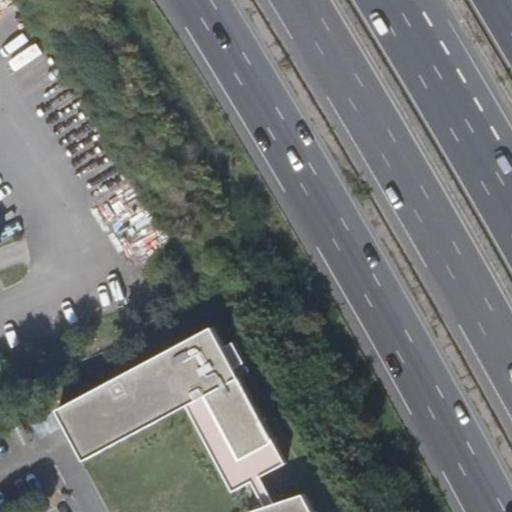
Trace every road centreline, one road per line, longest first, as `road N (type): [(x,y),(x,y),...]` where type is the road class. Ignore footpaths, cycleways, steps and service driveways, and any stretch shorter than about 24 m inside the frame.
road 1 (trunk): [(199,0),(494,511)]
road 2 (motorway): [(299,0),(511,365)]
road 3 (motorway): [(511,214),(386,0)]
